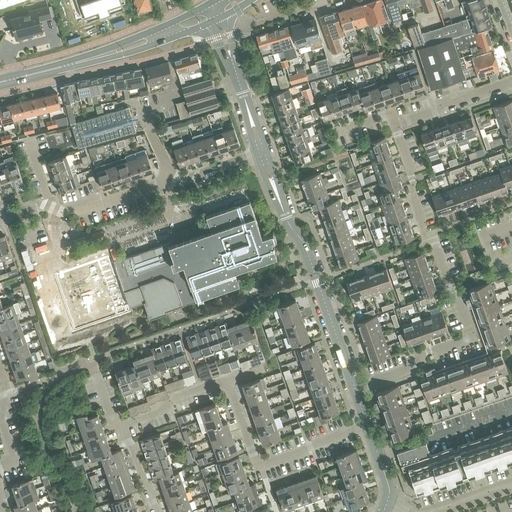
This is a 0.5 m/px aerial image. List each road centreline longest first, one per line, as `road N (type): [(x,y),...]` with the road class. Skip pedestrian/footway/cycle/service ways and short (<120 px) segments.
road 1 (residential): [(354,389),(412,370),(420,355),(469,338),(394,126)]
road 2 (residential): [(91,359),(316,279)]
road 3 (residential): [(227,379),(260,467),(367,425)]
road 4 (tertiary): [(316,279),(261,153)]
road 5 (residential): [(50,206),(62,213),(171,181)]
road 6 (residential): [(394,126),(511,84)]
